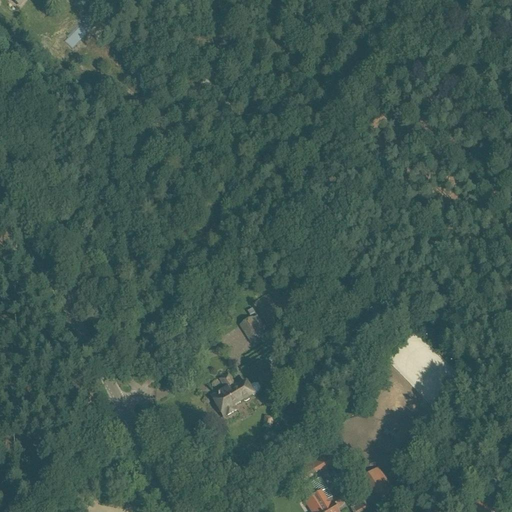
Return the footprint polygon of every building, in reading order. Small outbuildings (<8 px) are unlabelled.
[(253,318),(240,327),(251,345),(264,336),(253,318)] [(218,397),(212,401),(216,407),(215,409),(218,414),(220,414),(223,419),(237,411),(234,407),(244,402),(245,403),(250,401),(250,399),(256,397),(255,395),(258,393),(260,389),(258,385),(254,385),(250,387),(247,381),(236,386),(229,374),(218,380),(223,388),(217,392),(218,397)] [(331,455),(325,458),(330,465),(335,462),(331,455)] [(377,470),(366,478),(381,499),(392,491),(377,470)] [(412,488),(408,490),(398,496),(403,505),(417,497),(412,488)] [(312,489),(305,493),(310,501),(305,503),(307,506),(309,505),(312,511),(337,511),(336,510),(344,505),(338,495),(333,499),(328,490),(317,497),(312,489)] [(472,509),(474,511),(495,511),(483,499),(472,509)] [(351,509),(352,511),(361,511),(368,508),(364,501),(351,509)]
